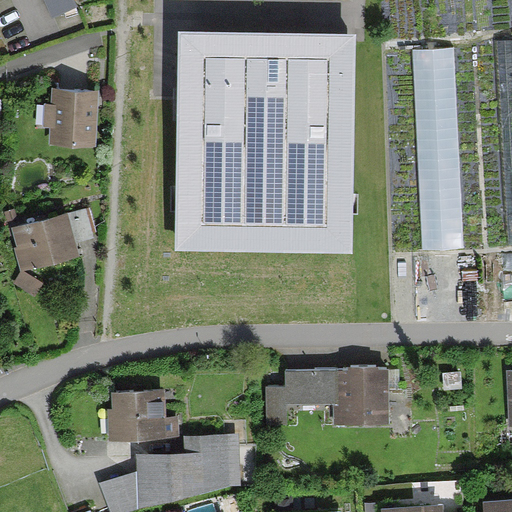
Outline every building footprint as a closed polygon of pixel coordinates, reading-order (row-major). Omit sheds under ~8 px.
[(76,0),(46,0),(54,17),(79,5),(76,0)] [(355,22),(180,20),(177,242),(351,245),(355,22)] [(511,37),(499,39),(509,243),(511,242),(511,37)] [(454,45),(414,48),(426,245),(466,243),(454,45)] [(97,86),(53,85),(53,101),(47,101),(46,122),(53,123),(52,140),(96,141),(97,86)] [(12,221),(18,244),(16,245),(21,265),(79,250),(76,241),(96,236),(87,205),(68,210),(67,206),(12,221)] [(32,294),(41,280),(23,269),(14,283),(32,294)] [(481,274),(445,276),(446,304),(482,302),(481,274)] [(389,419),(388,362),(379,362),(379,358),(348,359),(348,364),(338,364),(286,365),(286,383),(267,383),(267,421),(287,420),(287,400),(333,399),(333,420),(389,419)] [(180,410),(167,411),(166,384),(114,386),(114,404),(109,404),(110,436),(160,434),(181,434),(180,410)] [(101,479),(111,511),(119,511),(231,483),(240,481),(239,430),(185,431),(185,446),(138,449),(138,465),(101,479)] [(511,511),(511,493),(485,495),(486,511),(511,511)] [(382,500),(382,511),(443,511),(443,496),(382,500)] [(284,503),(284,511),(353,511),(353,500),(284,503)]
